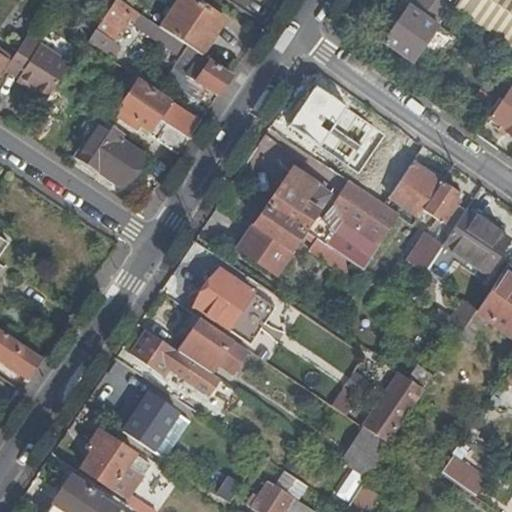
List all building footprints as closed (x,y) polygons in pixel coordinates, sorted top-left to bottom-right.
[(124,4),(118,0),(113,0),(112,3),(120,9),(124,4)] [(187,46),(201,55),(224,20),(195,0),(178,0),(160,27),(187,46)] [(450,8),(437,0),(412,0),(383,42),(412,63),(423,47),(440,58),(455,38),(438,26),(450,8)] [(511,0),(460,0),(453,11),(511,48),(511,0)] [(127,16),(181,53),(187,46),(160,27),(124,4),(120,9),(112,3),(95,30),(105,37),(98,49),(111,57),(117,49),(112,40),(127,16)] [(86,41),(98,49),(105,37),(95,30),(86,41)] [(26,35),(2,70),(17,79),(15,81),(44,100),(53,87),(70,63),(26,35)] [(215,96),(230,75),(201,55),(187,46),(181,53),(173,67),(176,69),(168,82),(188,96),(197,84),(215,96)] [(0,70),(9,56),(0,50),(0,70)] [(173,67),(164,79),(168,82),(176,69),(173,67)] [(155,140),(177,155),(200,120),(174,103),(172,104),(137,81),(117,114),(120,116),(119,118),(131,126),(135,121),(152,134),(162,122),(166,124),(155,140)] [(346,108),(315,86),(288,127),(323,149),(333,134),(330,132),(346,108)] [(511,87),(491,119),(511,133),(511,87)] [(116,141),(122,134),(103,121),(77,158),(119,186),(139,157),(116,141)] [(411,163),(423,146),(410,137),(377,185),(367,178),(359,189),(383,205),(389,196),(411,163)] [(423,209),(441,182),(411,163),(389,196),(418,216),(423,209)] [(292,170),(267,207),(305,232),(316,214),(329,195),(292,170)] [(441,246),(465,210),(456,205),(459,200),(455,199),(458,194),(441,182),(423,209),(437,219),(427,234),(425,233),(407,261),(423,273),(441,246)] [(343,257),(362,271),(398,215),(383,205),(359,189),(350,183),(335,205),(343,218),(333,232),(324,245),(343,257)] [(305,232),(267,207),(239,249),(276,275),(301,237),(305,232)] [(494,226),(467,207),(465,210),(441,246),(483,274),(506,241),(491,230),(494,226)] [(324,245),(333,232),(316,214),(305,232),(317,240),(324,245)] [(305,232),(301,237),(313,246),(317,240),(305,232)] [(0,256),(8,244),(0,238),(0,256)] [(343,257),(324,245),(317,240),(313,246),(308,252),(343,276),(346,272),(343,257)] [(218,269),(189,313),(200,320),(224,336),(252,292),(218,269)] [(511,279),(501,272),(476,310),(486,317),(511,334),(511,279)] [(459,335),(476,310),(462,302),(451,319),(438,310),(432,318),(459,335)] [(486,317),(476,310),(459,335),(457,338),(468,345),(486,317)] [(184,343),(216,364),(232,341),(224,336),(200,320),(184,343)] [(204,394),(209,387),(216,378),(210,374),(178,353),(144,330),(127,354),(159,376),(165,369),(174,374),(204,394)] [(0,361),(26,380),(40,359),(0,332),(0,361)] [(178,353),(210,374),(216,364),(184,343),(178,353)] [(423,390),(432,375),(417,365),(408,380),(423,390)] [(168,382),(174,374),(165,369),(159,376),(168,382)] [(502,382),(511,388),(511,375),(507,372),(502,382)] [(227,398),(232,389),(216,378),(209,387),(227,398)] [(371,434),(386,444),(390,439),(408,412),(405,411),(419,390),(406,382),(371,434)] [(357,398),(342,388),(331,407),(345,416),(357,398)] [(149,394),(123,433),(151,452),(178,413),(149,394)] [(339,461),(364,477),(386,444),(371,434),(361,427),(339,461)] [(79,473),(110,494),(136,456),(98,432),(88,448),(93,452),(79,473)] [(259,471),(265,460),(258,455),(251,466),(259,471)] [(442,474),(475,497),(484,485),(450,461),(442,474)] [(115,511),(118,508),(71,477),(47,511),(115,511)] [(228,503),(238,485),(230,479),(218,497),(228,503)] [(313,511),(265,481),(256,496),(252,494),(245,505),(256,511),(313,511)] [(355,511),(364,500),(354,493),(348,501),(342,511),(340,511),(355,511)] [(128,505),(137,511),(149,511),(151,510),(133,497),(128,505)]
